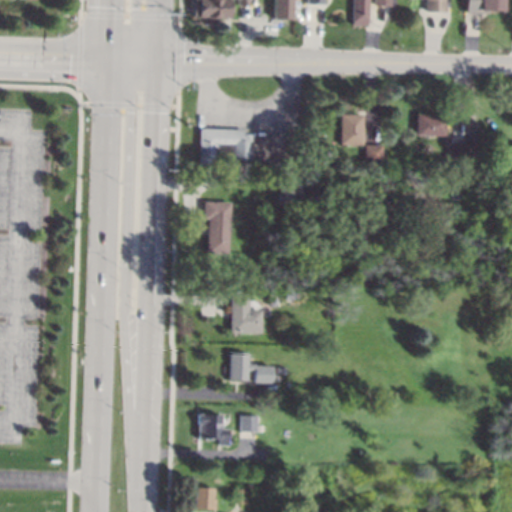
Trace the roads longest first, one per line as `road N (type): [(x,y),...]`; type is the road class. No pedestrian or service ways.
road 1 (primary): [(139,511),(123,313),(129,89),(108,57)]
road 2 (primary): [(141,511),(157,58)]
road 3 (primary): [(108,57),(97,459)]
road 4 (tertiary): [(157,58),(511,64)]
